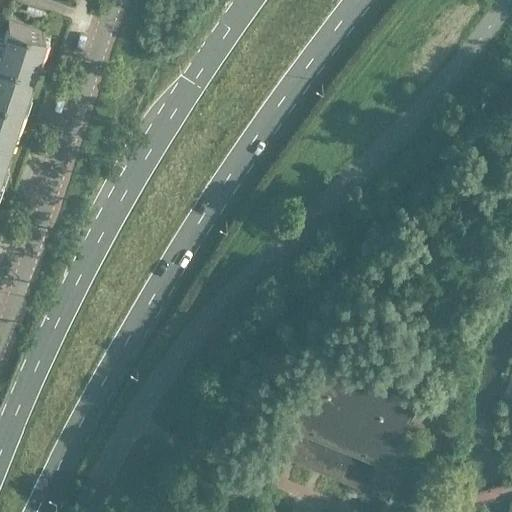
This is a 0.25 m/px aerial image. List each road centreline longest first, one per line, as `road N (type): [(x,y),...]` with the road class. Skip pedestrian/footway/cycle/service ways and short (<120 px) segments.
road 1 (unclassified): [(85,511),(155,389),(238,293),(396,139),(511,0)]
road 2 (primary): [(38,511),(190,231),(360,0)]
road 3 (primary): [(244,0),(55,315),(0,448)]
road 4 (residential): [(0,331),(113,0)]
